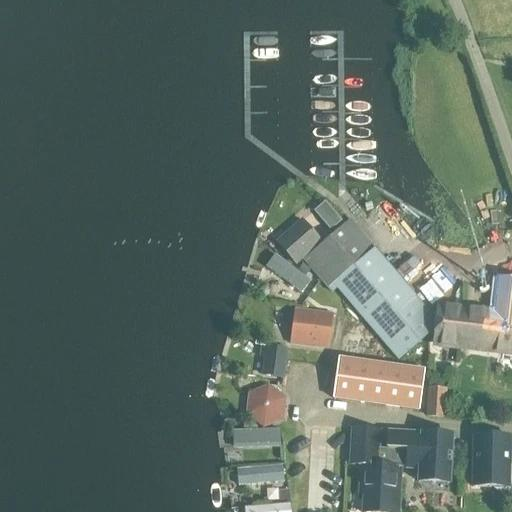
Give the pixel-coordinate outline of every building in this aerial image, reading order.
[(313,212),(330,231),(341,221),(325,202),(313,212)] [(322,244),(301,219),(275,242),(295,267),(304,260),(322,244)] [(375,250),(357,230),(349,221),(304,260),(322,281),(329,290),(375,250)] [(438,323),(375,250),(329,290),(333,294),(337,291),(399,362),(437,330),(438,323)] [(273,257),(265,268),(300,293),(309,281),(273,257)] [(303,264),(299,270),(306,275),(310,270),(303,264)] [(493,311),(440,305),(438,323),(437,330),(435,348),(511,356),(511,281),(496,280),(493,311)] [(295,309),(289,343),(329,349),(334,315),(295,309)] [(260,378),(285,381),(289,350),(271,347),(272,344),(256,340),(255,346),(261,348),(259,358),(263,358),(260,378)] [(339,361),(333,400),(418,412),(424,372),(339,361)] [(284,421),(287,397),(269,384),(247,393),(247,418),(263,430),(284,421)] [(425,415),(445,417),(447,391),(427,389),(425,415)] [(352,429),(350,465),(360,466),(359,495),(363,495),(362,506),(362,511),(394,511),(394,507),(396,484),(400,485),(401,468),(386,468),(387,453),(379,453),(380,431),(352,429)] [(280,430),(234,431),(234,449),(281,447),(280,430)] [(387,453),(386,468),(401,468),(405,469),(416,470),(415,479),(415,482),(418,482),(432,483),(435,483),(447,484),(450,484),(450,481),(450,472),(453,436),(388,432),(387,450),(400,451),(400,454),(387,453)] [(473,436),(473,487),(492,488),(506,488),(509,488),(509,487),(509,478),(510,437),(473,436)] [(282,466),(236,469),(238,486),(284,482),(282,466)] [(288,490),(278,491),(280,504),(289,503),(288,490)]
